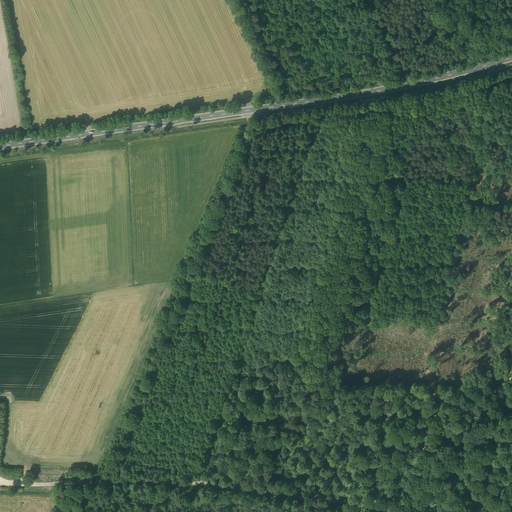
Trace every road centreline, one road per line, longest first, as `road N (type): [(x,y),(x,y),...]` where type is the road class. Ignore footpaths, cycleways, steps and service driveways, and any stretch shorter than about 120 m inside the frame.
road 1 (secondary): [(511,58),(355,95),(0,146)]
road 2 (track): [(0,482),(247,488),(315,501),(511,501)]
